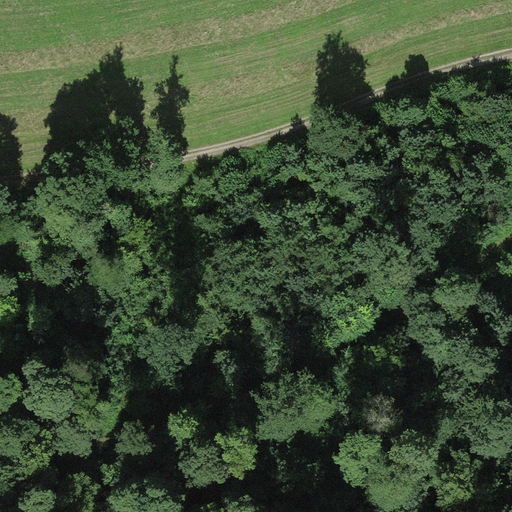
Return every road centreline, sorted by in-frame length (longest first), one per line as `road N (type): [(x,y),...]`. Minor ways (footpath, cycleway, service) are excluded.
road 1 (track): [(34,511),(164,407),(213,406),(511,229)]
road 2 (track): [(511,62),(247,147),(0,190)]
